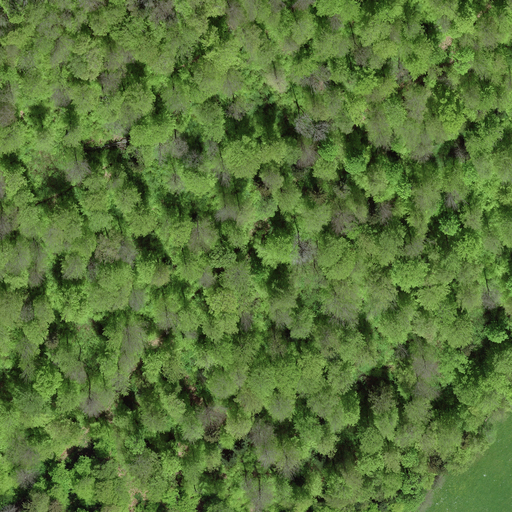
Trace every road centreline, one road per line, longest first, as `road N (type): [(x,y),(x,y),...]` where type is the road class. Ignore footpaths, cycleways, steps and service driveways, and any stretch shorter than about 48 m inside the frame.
road 1 (track): [(12,511),(295,184),(329,113),(427,56),(492,0)]
road 2 (track): [(511,306),(387,351),(306,511)]
